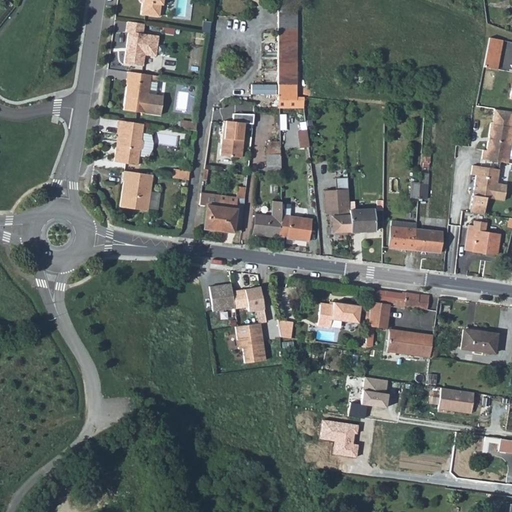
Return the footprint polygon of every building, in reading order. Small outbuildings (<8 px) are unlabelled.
[(143,0),(143,1),(141,14),(159,16),(160,4),(162,5),(163,0),(143,0)] [(277,32),(295,32),(295,8),(277,7),(277,32)] [(145,24),(129,21),(127,32),(129,32),(125,64),(144,67),(146,55),(156,57),(160,36),(144,34),(145,24)] [(202,22),(201,32),(209,33),(210,24),(202,22)] [(277,53),(295,53),(295,32),(277,32),(277,53)] [(489,39),(483,68),(496,71),(502,42),(489,39)] [(277,69),(295,69),(295,53),(277,53),(277,69)] [(277,83),(295,83),(295,69),(277,69),(277,83)] [(149,80),(149,75),(127,71),(125,80),(127,81),(123,110),(158,115),(161,96),(146,94),(149,80)] [(295,83),(277,83),(276,100),(294,101),(295,83)] [(481,151),(480,160),(509,164),(511,140),(511,113),(492,110),(490,125),(489,125),(485,151),(481,151)] [(231,121),(222,120),(219,155),(240,157),(243,122),(251,123),(252,115),(231,113),(231,121)] [(142,124),(117,120),(115,133),(117,134),(119,134),(117,144),(115,144),(112,161),(136,165),(138,150),(141,147),(142,142),(139,139),(142,124)] [(185,122),(184,130),(194,131),(195,124),(185,122)] [(299,148),(307,147),(304,123),(299,124),(300,130),(297,130),(299,148)] [(266,174),(280,174),(279,153),(265,153),(266,174)] [(505,185),(495,184),(498,170),(471,166),(470,175),(475,176),(468,213),(482,215),(484,198),(502,201),(505,185)] [(152,176),(123,171),(122,181),(123,181),(119,208),(147,212),(147,210),(149,194),(152,176)] [(177,178),(186,179),(187,172),(178,171),(177,178)] [(335,192),(346,192),(346,179),(334,180),(335,192)] [(409,182),(408,198),(416,199),(418,183),(409,182)] [(416,199),(425,199),(426,183),(418,183),(416,199)] [(236,198),(236,203),(243,204),(245,189),(237,188),(236,198)] [(347,204),(346,192),(335,192),(322,193),(324,216),(329,215),(331,236),(349,235),(347,204)] [(149,194),(147,210),(157,212),(159,195),(149,194)] [(198,205),(205,206),(202,230),(232,233),(236,203),(236,198),(199,194),(198,205)] [(251,234),(277,238),(278,237),(280,220),(280,205),(280,203),(272,203),(271,217),(254,215),(251,234)] [(354,204),(347,204),(349,235),(375,233),(373,210),(354,211),(354,204)] [(280,220),(278,237),(285,238),(285,239),(287,240),(306,242),(308,242),(311,221),(288,217),(289,206),(280,205),(280,220)] [(471,227),(472,227),(472,232),(485,234),(487,224),(472,222),(471,227)] [(387,248),(412,251),(414,234),(414,228),(389,226),(387,248)] [(472,232),(472,227),(471,227),(467,226),(463,250),(496,255),(499,236),(485,234),(472,232)] [(414,234),(412,251),(438,253),(440,231),(414,228),(414,234)] [(158,278),(149,277),(148,286),(157,287),(158,278)] [(231,291),(230,283),(208,286),(212,311),(234,308),(231,291)] [(257,287),(242,289),(245,306),(246,311),(262,308),(257,287)] [(245,306),(242,289),(231,291),(234,308),(245,306)] [(377,290),(376,303),(368,302),(368,311),(386,314),(387,305),(390,305),(391,291),(377,290)] [(425,296),(391,291),(390,305),(423,309),(425,296)] [(358,306),(331,303),(331,305),(329,320),(330,320),(356,324),(358,306)] [(329,320),(331,305),(318,304),(315,325),(329,327),(330,320),(329,320)] [(366,326),(384,328),(386,314),(368,311),(366,325),(366,326)] [(258,320),(235,324),(238,345),(241,344),(243,359),(263,356),(258,320)] [(279,321),(278,326),(281,337),(291,338),(293,322),(279,321)] [(421,333),(388,329),(385,352),(418,356),(421,333)] [(472,351),(474,332),(464,330),(462,350),(472,351)] [(498,335),(474,332),(472,351),(495,354),(498,335)] [(421,333),(418,356),(427,357),(430,334),(421,333)] [(387,381),(364,378),(360,404),(385,408),(387,398),(384,398),(387,381)] [(473,394),(440,389),(436,410),(470,415),(473,394)] [(356,458),(358,445),(355,444),(356,434),(358,434),(359,425),(322,421),(320,439),(334,441),(333,454),(356,458)] [(511,439),(499,437),(497,447),(507,449),(511,449),(511,439)] [(507,449),(497,447),(495,460),(506,461),(507,449)]
